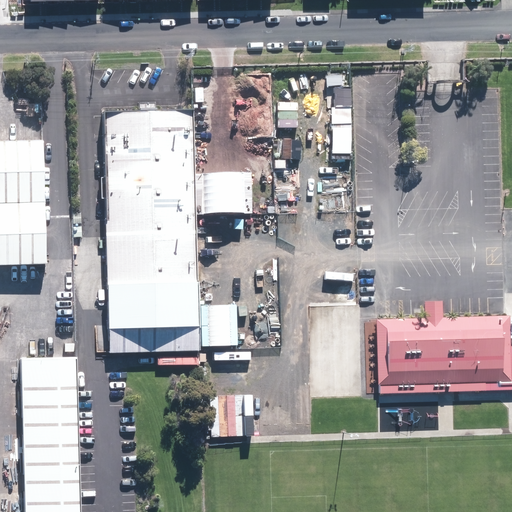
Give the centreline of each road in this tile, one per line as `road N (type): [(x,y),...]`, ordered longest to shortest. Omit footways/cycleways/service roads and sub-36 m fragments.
road 1 (residential): [(0,38),(511,25)]
road 2 (unknown): [(35,37),(59,223),(56,247),(0,354)]
